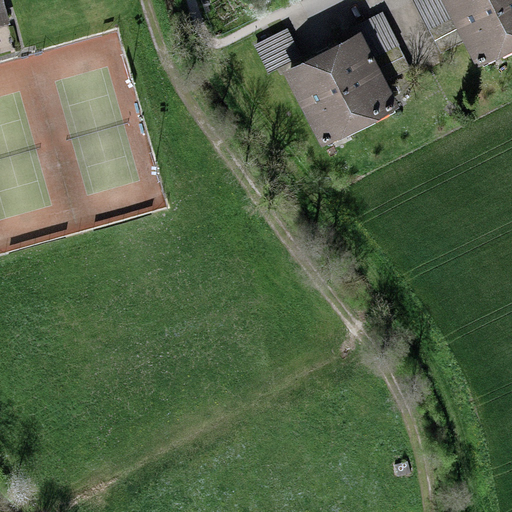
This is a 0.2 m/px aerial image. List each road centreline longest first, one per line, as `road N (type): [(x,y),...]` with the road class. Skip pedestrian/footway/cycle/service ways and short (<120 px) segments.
road 1 (track): [(426,511),(389,372),(237,170),(177,76),(149,0)]
road 2 (track): [(208,50),(317,196)]
